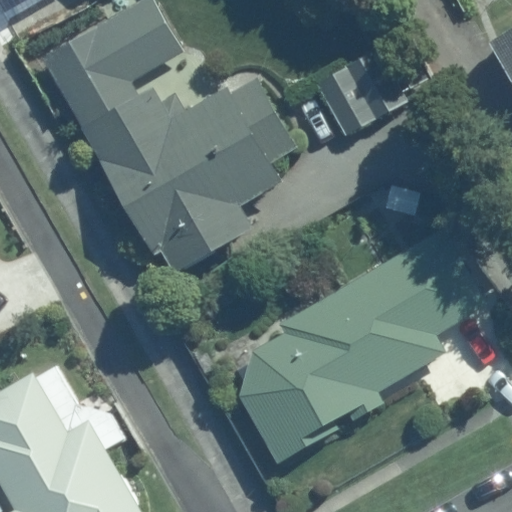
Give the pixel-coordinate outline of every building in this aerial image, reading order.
[(511,29),(497,37),(511,65),(511,29)] [(320,82),(349,134),(409,102),(382,49),(320,82)] [(142,96),(127,71),(72,104),(169,275),(254,227),(243,205),(285,180),(275,162),(301,147),(260,79),(235,92),(231,87),(186,110),(177,95),(166,100),(158,87),(142,96)] [(423,194),(392,186),(389,208),(417,216),(423,194)] [(453,229),(281,318),(292,331),(253,352),(243,394),(278,463),(344,428),(336,413),(449,355),(438,333),(493,305),(453,229)] [(143,511),(107,449),(127,438),(113,413),(79,404),(57,365),(37,376),(35,372),(0,392),(0,479),(19,511),(18,511),(143,511)]
